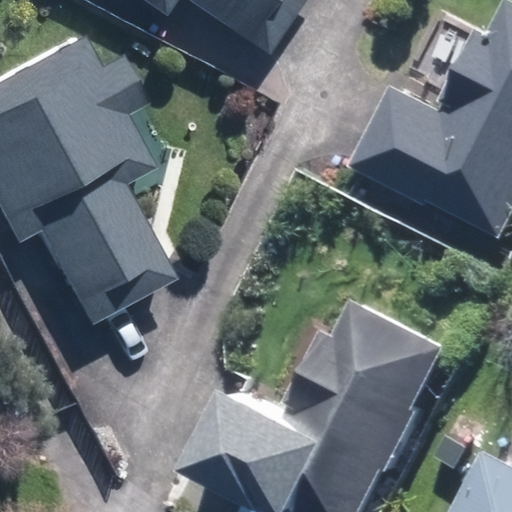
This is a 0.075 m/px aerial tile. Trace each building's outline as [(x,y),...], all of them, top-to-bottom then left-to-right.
[(129,0),(160,20),(173,0),(181,0),(262,54),(298,0),(129,0)] [(511,0),(495,31),(486,27),(449,97),(456,101),(449,112),(396,84),(354,164),(432,205),(435,200),(506,237),(511,224),(511,0)] [(93,66),(77,36),(0,76),(0,226),(11,246),(33,234),(82,327),(170,282),(119,184),(148,169),(119,115),(140,104),(115,55),(93,66)] [(360,298),(341,333),(330,328),(291,401),(296,404),(292,412),(243,386),(200,467),(278,507),(281,501),(301,511),(367,511),(389,471),(394,473),(426,412),(419,408),(452,346),(360,298)] [(511,511),(511,459),(491,448),(457,511),(511,511)]
